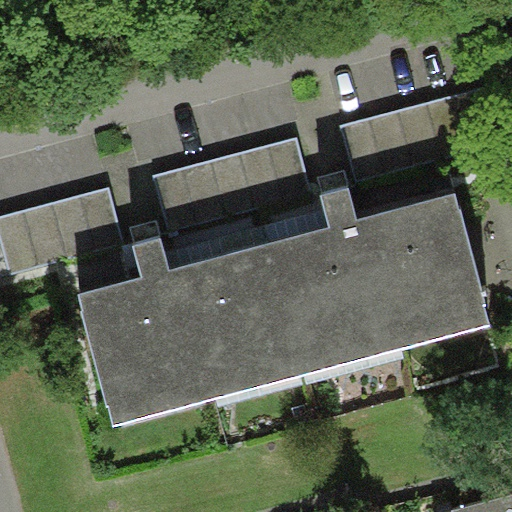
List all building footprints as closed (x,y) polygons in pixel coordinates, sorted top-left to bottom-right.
[(511,141),(511,78),(341,124),(356,182),(511,141)] [(312,192),(297,137),(154,175),(169,230),(312,192)] [(124,240),(109,187),(0,217),(0,235),(10,272),(124,240)] [(142,279),(80,295),(113,423),(489,324),(455,195),(358,220),(350,189),(322,196),(330,228),(169,270),(161,239),(133,246),(142,279)] [(511,511),(511,497),(454,511),(511,511)]
